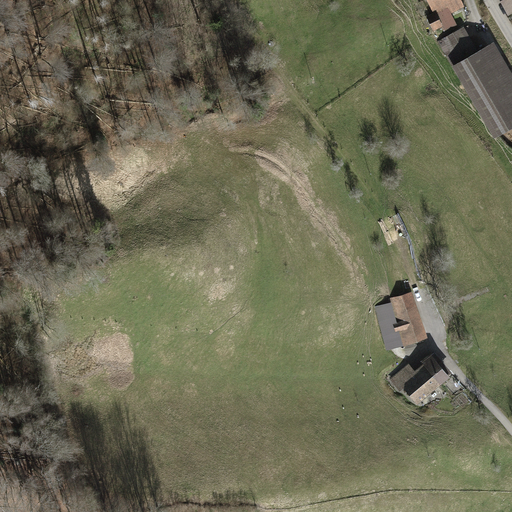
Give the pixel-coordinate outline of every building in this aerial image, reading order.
[(462,0),(426,0),(433,13),(426,16),(434,31),(442,27),(444,31),(457,25),(452,14),(466,7),(462,0)] [(511,0),(500,0),(509,15),(511,13),(511,0)] [(438,42),(452,66),(479,51),(464,26),(438,42)] [(479,51),(452,66),(494,137),(511,126),(511,71),(494,41),(479,51)] [(412,292),(388,299),(389,303),(396,332),(399,331),(404,346),(429,338),(412,292)] [(396,332),(389,303),(375,307),(387,350),(404,346),(399,331),(396,332)] [(409,364),(390,379),(400,391),(404,388),(418,404),(451,377),(449,376),(453,373),(435,352),(432,355),(431,354),(422,362),(424,364),(415,371),(409,364)]
